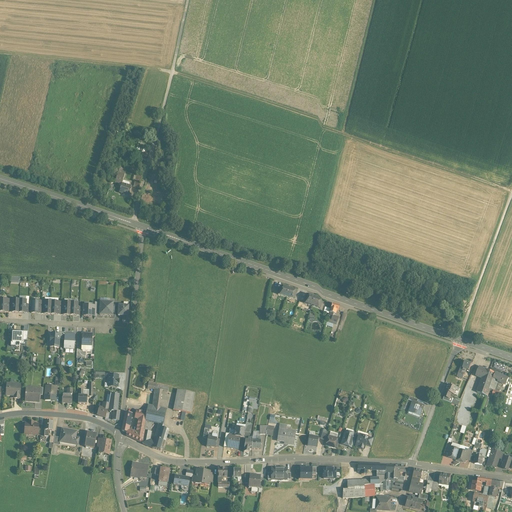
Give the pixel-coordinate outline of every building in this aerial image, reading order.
[(126,175),(119,173),(114,188),(120,190),(126,175)] [(136,180),(132,193),(137,194),(142,181),(136,180)] [(131,192),(121,189),(119,198),(128,201),(131,192)] [(288,292),(280,289),(277,298),(285,301),(288,292)] [(296,295),(288,292),(285,301),(293,303),(296,295)] [(314,300),(306,298),(303,306),(311,309),(314,300)] [(322,303),(314,300),(311,309),(319,312),(322,303)] [(339,306),(332,304),(329,313),(330,313),(329,316),(333,317),(335,310),(338,311),(339,306)] [(92,309),(84,309),(83,319),(92,319),(92,315),(92,309)] [(128,309),(118,309),(118,319),(123,319),(127,319),(128,309)] [(333,317),(329,316),(327,323),(336,326),(338,319),(333,317)] [(16,334),(11,334),(10,349),(15,349),(15,345),(19,346),(19,347),(24,348),(24,344),(27,344),(27,340),(20,340),(20,334),(16,334)] [(55,337),(51,337),(50,350),(58,350),(59,342),(59,338),(57,338),(55,338),(55,337)] [(74,337),(65,337),(65,343),(64,352),(73,352),(74,337)] [(91,337),(82,337),(82,349),(91,349),(91,337)] [(472,365),(465,362),(464,365),(463,369),(466,371),(469,372),(472,365)] [(486,370),(480,368),(476,377),(482,379),(486,370)] [(496,374),(486,370),(482,379),(477,394),(486,397),(487,398),(488,395),(492,383),(496,374)] [(506,379),(496,374),(492,383),(497,385),(498,381),(505,384),(505,383),(506,379)] [(117,378),(108,377),(108,389),(112,389),(117,389),(117,385),(118,385),(118,382),(117,382),(117,378)] [(492,383),(488,395),(492,397),(504,402),(507,393),(505,392),(504,394),(495,392),(497,385),(492,383)] [(20,386),(7,385),(6,397),(14,398),(13,400),(19,400),(20,386)] [(456,389),(448,386),(447,389),(446,389),(446,391),(446,392),(451,394),(454,395),(456,389)] [(54,389),(46,388),(45,402),(50,402),(50,401),(55,402),(56,389),(54,389)] [(39,390),(26,389),(25,403),(39,404),(39,397),(40,391),(39,390)] [(162,392),(154,391),(152,408),(159,409),(162,392)] [(195,395),(177,391),(173,411),(182,413),(186,414),(191,415),(195,395)] [(83,392),(78,392),(78,397),(78,406),(86,406),(87,398),(83,398),(83,392)] [(492,397),(488,395),(487,398),(486,397),(478,421),(482,422),(489,399),(491,400),(492,397)] [(67,396),(62,396),(62,405),(71,405),(72,397),(67,396)] [(118,397),(110,396),(108,406),(109,406),(108,412),(110,414),(111,412),(113,412),(117,413),(118,397)] [(416,403),(412,402),(408,413),(420,417),(424,406),(416,403)] [(104,405),(103,410),(99,409),(97,417),(105,419),(108,412),(109,406),(108,406),(104,405)] [(147,414),(136,412),(135,419),(138,420),(137,429),(139,429),(141,421),(145,422),(147,414)] [(151,413),(147,412),(147,414),(145,422),(150,423),(163,425),(165,416),(160,415),(151,413)] [(125,414),(122,433),(127,434),(130,416),(125,414)] [(52,423),(45,423),(44,431),(48,432),(52,432),(52,423)] [(38,426),(25,425),(25,431),(25,436),(32,436),(33,434),(37,434),(38,433),(38,432),(37,431),(38,426)] [(245,426),(236,425),(235,431),(234,437),(240,438),(243,438),(244,433),(245,426)] [(267,427),(259,428),(260,436),(266,436),(267,427)] [(169,431),(160,428),(157,437),(158,438),(157,441),(165,443),(169,431)] [(137,429),(136,435),(132,434),(133,433),(129,431),(127,437),(142,444),(144,433),(143,432),(143,430),(139,429),(137,429)] [(76,434),(68,432),(68,431),(62,430),(60,438),(60,439),(59,444),(71,446),(71,444),(77,445),(78,440),(75,439),(76,434)] [(295,435),(288,434),(289,432),(285,431),(279,430),(278,436),(280,436),(279,442),(288,444),(288,445),(293,446),(293,442),(294,442),(295,435)] [(217,433),(212,432),(211,436),(208,436),(208,438),(207,438),(207,440),(206,447),(215,448),(216,440),(216,439),(217,433)] [(148,433),(144,433),(142,444),(142,445),(152,449),(154,442),(150,442),(149,441),(150,434),(148,433)] [(352,435),(344,433),(341,445),(349,447),(351,439),(352,435)] [(96,436),(87,435),(85,449),(93,450),(96,436)] [(362,436),(360,435),(358,437),(358,436),(355,448),(359,449),(362,450),(363,450),(365,446),(367,437),(367,439),(363,438),(362,436)] [(234,437),(228,436),(227,449),(237,450),(240,438),(234,437)] [(165,443),(157,441),(158,438),(157,437),(156,437),(154,442),(152,449),(160,452),(161,447),(163,448),(165,443)] [(256,437),(257,442),(251,442),(252,451),(260,451),(260,437),(256,437)] [(329,437),(328,437),(326,447),(333,449),(334,448),(336,439),(329,437)] [(367,437),(365,446),(370,448),(373,439),(367,437)] [(318,439),(309,438),(307,447),(316,448),(318,439)] [(101,442),(100,447),(99,453),(105,454),(105,452),(109,453),(111,443),(106,442),(106,443),(101,442)] [(251,442),(245,442),(243,453),(248,453),(249,451),(252,451),(251,442)] [(451,448),(450,448),(448,455),(447,458),(456,461),(459,451),(451,448)] [(467,454),(459,451),(456,461),(465,463),(466,460),(468,454),(467,454)] [(496,453),(492,452),(490,459),(487,467),(491,468),(492,467),(496,469),(499,459),(501,454),(497,452),(496,453)] [(480,457),(476,457),(475,465),(482,466),(483,457),(483,456),(481,456),(480,457)] [(511,460),(506,459),(506,458),(504,464),(503,467),(504,469),(503,470),(509,472),(509,470),(511,461),(511,460)] [(147,467),(137,466),(137,465),(132,464),(130,479),(131,479),(131,476),(139,477),(139,478),(146,479),(147,467)] [(371,465),(362,465),(361,470),(363,470),(363,473),(366,473),(366,470),(371,471),(371,465)] [(385,466),(376,466),(376,471),(376,476),(386,476),(386,475),(386,472),(385,472),(385,471),(385,466)] [(394,466),(385,466),(385,471),(388,471),(388,474),(391,474),(391,471),(393,471),(394,466)] [(404,467),(394,466),(393,471),(393,476),(393,479),(397,479),(398,471),(403,471),(404,467)] [(169,470),(161,469),(160,470),(160,476),(159,482),(166,483),(167,484),(167,483),(166,483),(168,474),(169,474),(169,470)] [(335,469),(323,469),(323,474),(322,475),(322,477),(323,478),(323,479),(335,479),(335,478),(335,471),(335,469)] [(210,474),(203,473),(202,471),(197,470),(196,475),(196,477),(195,483),(195,484),(200,485),(200,484),(205,484),(205,482),(208,483),(208,482),(210,474)] [(226,470),(218,470),(217,479),(221,479),(226,479),(226,470)] [(310,470),(300,470),(300,481),(311,481),(311,476),(311,470),(310,470)] [(422,471),(414,470),(412,478),(413,478),(420,480),(422,471)] [(450,476),(440,474),(439,484),(439,485),(449,486),(450,476)] [(189,479),(179,478),(174,476),(174,481),(173,485),(180,486),(180,487),(188,488),(189,479)] [(260,477),(250,476),(249,488),(253,488),(253,493),(258,493),(258,490),(259,490),(260,477)] [(380,484),(382,483),(386,482),(386,476),(376,476),(376,478),(378,478),(378,485),(380,484)] [(365,498),(364,486),(369,485),(369,479),(348,479),(347,488),(343,488),(343,499),(351,499),(365,498)] [(504,483),(492,481),(491,486),(491,489),(489,497),(496,499),(498,490),(503,490),(504,483)] [(478,483),(474,483),(472,490),(480,492),(481,484),(477,484),(478,483)] [(418,486),(412,484),(410,493),(417,494),(420,495),(422,486),(418,486)] [(374,486),(364,486),(365,498),(375,497),(374,486)] [(484,496),(475,494),(473,502),(487,505),(489,497),(484,496)] [(421,502),(408,498),(405,507),(418,511),(421,502)] [(390,499),(381,499),(381,501),(375,500),(375,510),(375,511),(376,511),(389,511),(390,499)]
